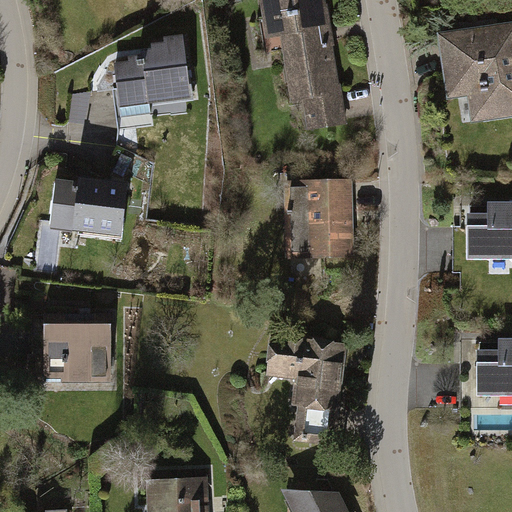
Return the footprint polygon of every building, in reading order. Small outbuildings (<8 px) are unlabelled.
[(257,0),(265,39),(278,36),(292,104),(303,101),(309,130),(348,123),(325,0),(257,0)] [(511,21),(436,32),(444,97),(468,95),(471,122),(511,115),(511,21)] [(153,48),(113,53),(120,106),(196,98),(187,35),(167,36),(167,40),(153,43),(153,48)] [(193,102),(155,104),(156,111),(193,109),(193,102)] [(128,181),(56,173),(50,228),(123,237),(128,181)] [(352,182),(290,181),(289,255),(350,256),(352,182)] [(511,201),(487,201),(488,213),(466,212),(469,260),(511,260),(511,201)] [(106,314),(39,314),(39,383),(106,383),(106,314)] [(349,341),(271,330),(264,379),(298,384),(292,427),(336,433),(349,341)] [(497,349),(476,349),(477,396),(511,395),(511,337),(497,337),(497,349)] [(204,511),(204,478),(144,479),(144,511),(204,511)] [(348,511),(340,490),(282,489),(292,511),(348,511)]
